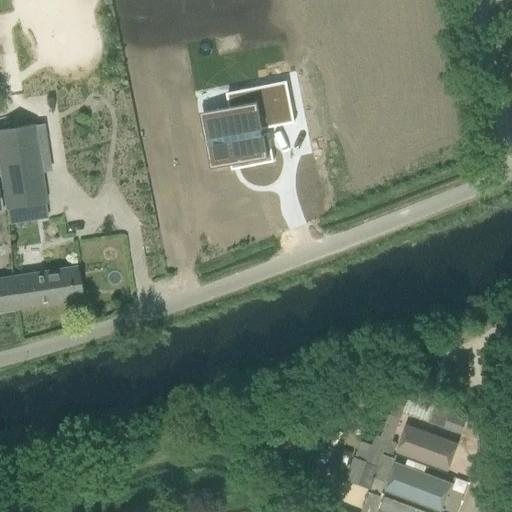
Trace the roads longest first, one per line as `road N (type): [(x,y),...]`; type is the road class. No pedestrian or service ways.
road 1 (unclassified): [(0,358),(114,327),(511,170)]
road 2 (residential): [(466,348),(486,457),(468,511)]
road 3 (unclassified): [(511,163),(479,0)]
